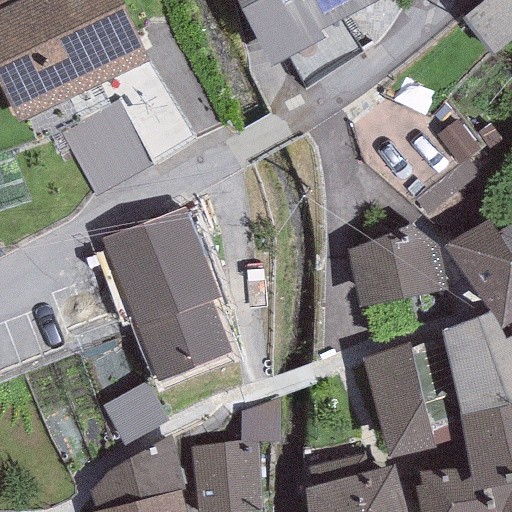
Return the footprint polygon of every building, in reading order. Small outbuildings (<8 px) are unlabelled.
[(1,28),(7,40),(4,41),(54,138),(99,115),(175,76),(186,71),(149,0),(85,0),(43,21),(38,10),(1,28)] [(294,0),(276,10),(318,85),(361,61),(355,52),(427,12),(419,0),(294,0)] [(511,19),(495,33),(511,55),(511,19)] [(179,84),(175,76),(99,115),(113,138),(95,148),(129,207),(182,177),(185,182),(229,157),(184,81),(179,84)] [(214,223),(139,262),(177,337),(174,338),(201,390),(266,356),(242,310),(256,302),(214,223)] [(441,243),(383,268),(399,323),(479,300),(467,261),(441,243)] [(511,244),(484,264),(511,304),(511,244)] [(511,337),(479,350),(500,436),(511,434),(511,337)] [(500,436),(479,350),(396,374),(424,470),(503,453),(500,436)] [(170,401),(132,423),(155,461),(192,438),(170,401)] [(222,462),(225,511),(295,511),(292,456),(308,455),(306,417),(272,432),(274,459),(222,462)] [(511,434),(500,436),(503,453),(509,490),(511,505),(511,434)] [(120,502),(123,511),(187,511),(205,506),(190,459),(120,502)] [(339,506),(339,511),(432,511),(423,484),(339,506)] [(511,511),(511,505),(509,490),(453,492),(454,511),(511,511)]
